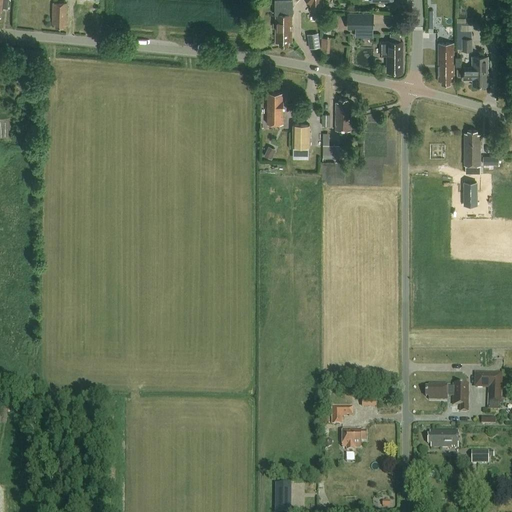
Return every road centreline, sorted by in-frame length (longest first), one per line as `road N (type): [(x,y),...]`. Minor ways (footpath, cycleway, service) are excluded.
road 1 (unclassified): [(404,511),(403,89)]
road 2 (residential): [(403,89),(277,61),(0,33)]
